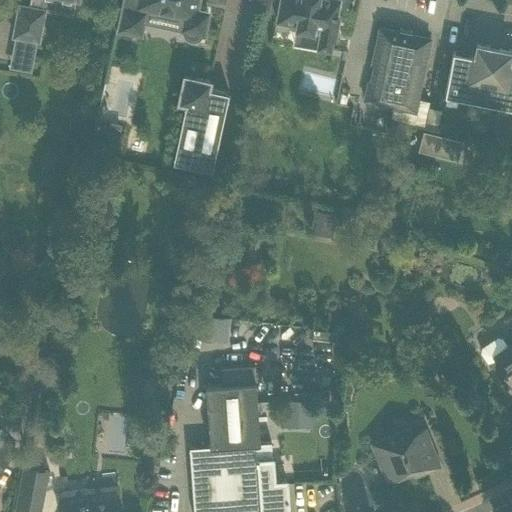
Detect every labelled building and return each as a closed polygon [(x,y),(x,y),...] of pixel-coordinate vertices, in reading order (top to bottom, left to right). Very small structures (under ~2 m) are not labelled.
[(43,0),(30,0),(29,7),(19,5),(13,36),(40,41),(46,8),(42,7),(43,0)] [(124,0),(118,30),(141,35),(146,10),(184,18),(181,30),(183,31),(185,36),(188,39),(193,40),(198,38),(201,35),(203,35),(209,13),(197,10),(198,0),(124,0)] [(340,16),(337,16),(339,0),(280,0),(276,21),(296,25),(295,29),(313,33),(314,28),(320,29),(317,49),(331,51),(332,41),(335,41),(340,16)] [(379,27),(375,47),(371,65),(375,65),(372,81),(368,80),(364,100),(414,111),(430,38),(410,34),(411,30),(400,28),(399,32),(379,27)] [(511,107),(511,51),(511,50),(476,43),(474,55),(453,51),(444,94),(511,107)] [(229,92),(208,88),(210,81),(184,75),(179,101),(185,103),(172,162),(212,170),(229,92)] [(104,126),(99,147),(120,152),(124,131),(104,126)] [(422,130),(417,150),(442,156),(457,160),(462,140),(422,130)] [(490,364),(496,360),(511,383),(511,344),(508,347),(502,338),(498,337),(482,347),(481,351),(490,364)] [(254,442),(260,442),(254,365),(221,367),(222,384),(206,386),(210,446),(189,447),(193,511),(262,511),(259,459),(255,459),(254,442)] [(287,398),(286,424),(302,424),(302,398),(287,398)] [(103,451),(124,452),(126,415),(105,414),(103,451)] [(422,466),(424,472),(440,466),(425,429),(413,434),(411,428),(371,443),(386,480),(422,466)] [(0,469),(18,449),(0,433),(0,469)] [(274,480),(271,441),(260,442),(254,442),(255,459),(259,459),(262,511),(288,511),(286,479),(274,480)] [(20,487),(44,492),(48,471),(24,466),(20,487)] [(121,511),(121,509),(120,500),(89,504),(87,490),(61,493),(63,507),(62,507),(62,511),(121,511)]
